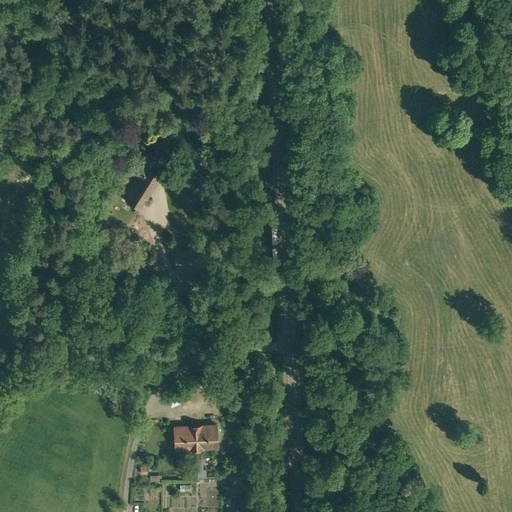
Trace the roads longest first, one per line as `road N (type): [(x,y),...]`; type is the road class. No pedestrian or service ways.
road 1 (track): [(225,355),(60,300),(107,60),(87,26),(16,0)]
road 2 (secondary): [(299,511),(273,0)]
road 3 (track): [(125,511),(140,428),(165,383),(211,359),(291,346)]
